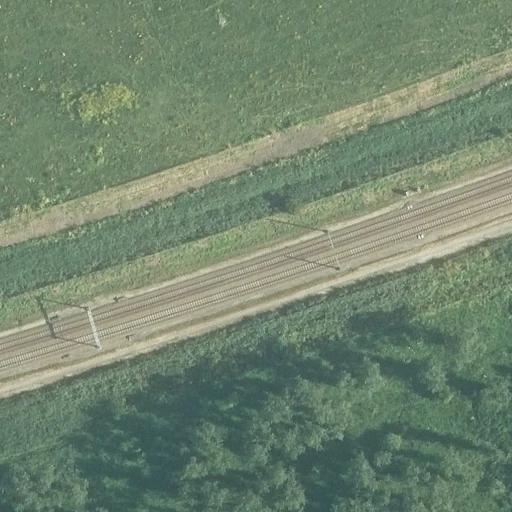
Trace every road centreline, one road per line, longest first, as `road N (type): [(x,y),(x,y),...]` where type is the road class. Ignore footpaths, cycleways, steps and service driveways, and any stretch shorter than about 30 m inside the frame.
road 1 (track): [(0,394),(511,226)]
road 2 (track): [(0,457),(236,388),(511,291)]
